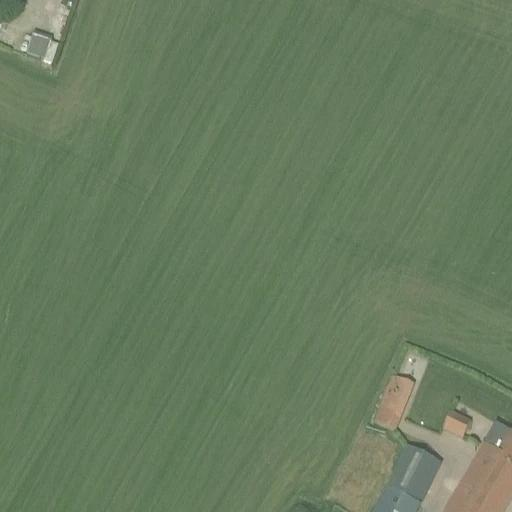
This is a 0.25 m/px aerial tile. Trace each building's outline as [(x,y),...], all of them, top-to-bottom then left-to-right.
[(0,0),(0,6),(22,14),(26,0),(0,0)] [(36,36),(29,58),(54,66),(61,44),(36,36)] [(374,426),(394,434),(413,388),(392,380),(374,426)] [(442,433),(462,442),(470,426),(450,417),(442,433)] [(483,448),(446,511),(503,511),(511,498),(511,436),(510,435),(497,456),(487,450),(483,448)] [(374,511),(417,511),(440,467),(405,450),(374,511)]
